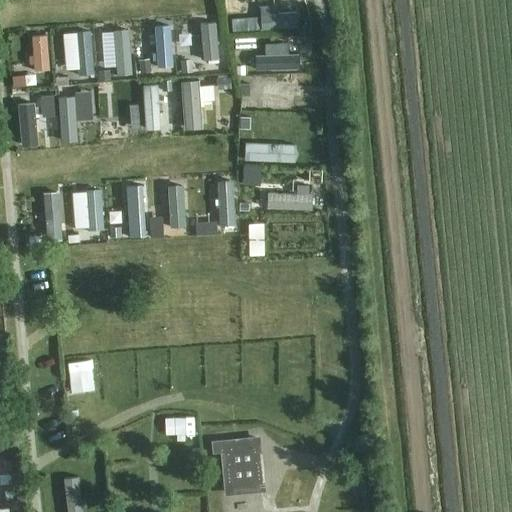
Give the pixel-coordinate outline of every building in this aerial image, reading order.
[(206,0),(187,0),(187,15),(207,15),(206,0)] [(241,19),(241,10),(224,10),(224,36),(262,35),(262,18),(241,19)] [(221,80),(264,77),(262,50),(219,52),(221,80)] [(226,85),(226,99),(245,98),(244,84),(226,85)] [(226,100),(226,115),(262,115),(262,100),(226,100)] [(99,111),(34,138),(40,153),(105,125),(99,111)] [(168,311),(183,312),(184,293),(169,293),(168,311)] [(242,329),(264,330),(265,318),(242,317),(242,329)] [(232,378),(234,366),(213,364),(212,376),(232,378)] [(1,411),(1,419),(9,418),(8,410),(1,411)] [(263,490),(258,435),(210,440),(211,453),(218,452),(222,494),(263,490)]
